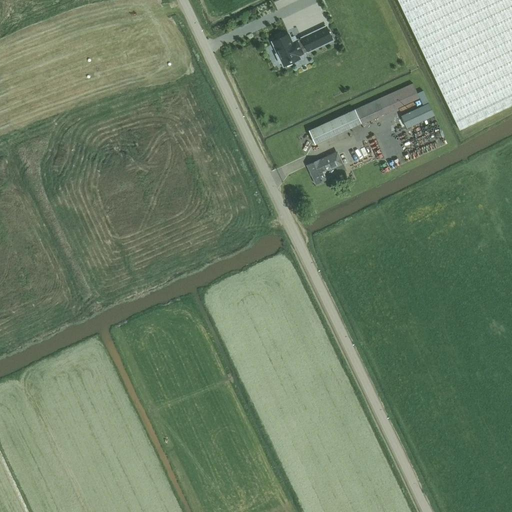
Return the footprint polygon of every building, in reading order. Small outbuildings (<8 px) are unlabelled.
[(511,0),(397,0),(460,131),(511,105),(511,0)] [(300,40),(306,53),(333,40),(326,27),(300,40)] [(306,53),(300,40),(292,43),(288,35),(273,42),(278,54),(276,55),(280,63),(282,62),(284,67),(300,59),(299,56),(306,53)] [(435,116),(429,103),(401,116),(407,129),(435,116)] [(309,131),(315,143),(315,145),(361,124),(355,110),(344,115),(309,131)] [(349,146),(352,153),(358,150),(355,143),(349,146)] [(335,153),(320,160),(307,166),(316,185),(329,179),(326,173),(341,166),(335,153)]
